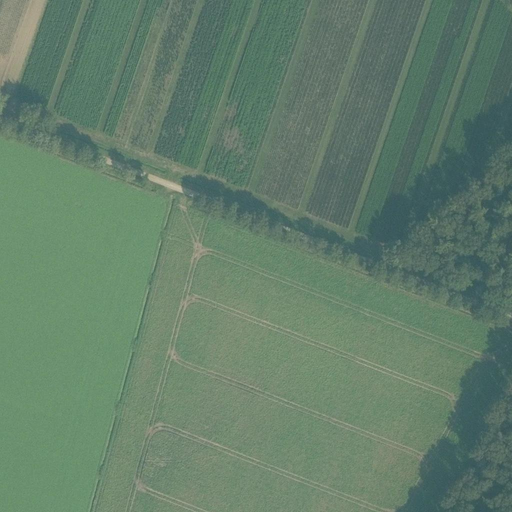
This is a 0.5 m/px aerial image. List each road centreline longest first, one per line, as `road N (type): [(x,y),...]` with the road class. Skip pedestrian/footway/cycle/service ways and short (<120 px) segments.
road 1 (unclassified): [(511,318),(0,118)]
road 2 (track): [(511,368),(443,511)]
